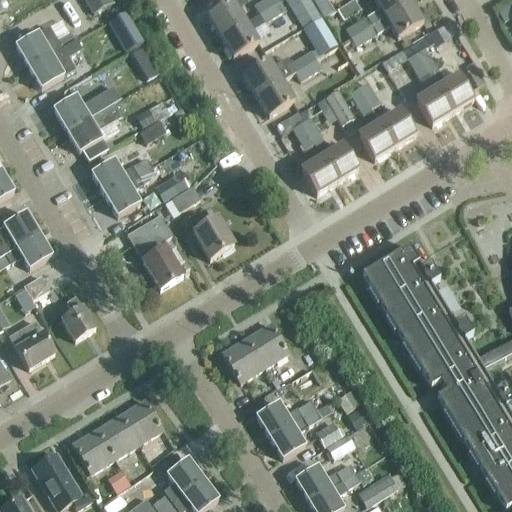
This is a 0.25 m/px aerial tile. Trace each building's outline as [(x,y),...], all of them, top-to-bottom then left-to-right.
[(108,0),(81,0),(93,19),(112,7),(108,0)] [(260,19),(281,6),(277,0),(270,0),(254,10),(260,19)] [(310,0),(323,21),(334,14),(325,0),(310,0)] [(380,14),(367,21),(372,30),(385,22),(410,7),(405,0),(374,0),(372,2),(380,14)] [(339,13),(345,24),(361,14),(355,3),(339,13)] [(287,15),(281,6),(260,19),(265,27),(287,15)] [(220,43),(245,28),(233,7),(207,22),(220,43)] [(423,28),(410,7),(385,22),(398,43),(423,28)] [(313,10),(296,20),(303,31),(320,21),(313,10)] [(126,17),(109,28),(119,46),(137,36),(126,17)] [(367,21),(346,34),(351,43),(372,30),(367,21)] [(320,60),(338,49),(321,22),(303,33),(320,60)] [(258,48),(245,28),(220,43),(233,64),(258,48)] [(351,43),(356,52),(378,39),(372,30),(351,43)] [(50,31),(15,51),(28,73),(50,59),(62,52),(75,45),(70,37),(57,44),(50,31)] [(81,53),(76,44),(75,45),(62,52),(67,61),(81,53)] [(404,55),(408,62),(411,61),(415,58),(425,53),(426,52),(422,45),(404,55)] [(145,83),(160,76),(146,47),(131,55),(145,83)] [(50,59),(28,73),(40,94),(63,81),(75,74),(67,61),(62,52),(50,59)] [(415,58),(430,83),(440,77),(426,52),(425,53),(415,58)] [(408,62),(404,55),(381,67),(386,75),(408,62)] [(317,64),(311,56),(290,68),(295,77),(317,64)] [(411,61),(408,62),(422,87),(430,83),(415,58),(411,61)] [(301,86),(322,73),(317,64),(295,77),(301,86)] [(243,81),(255,101),(281,86),(295,77),(290,68),(275,77),(268,65),(243,81)] [(281,86),(255,101),(268,122),(293,107),(286,95),(301,86),(295,77),(281,86)] [(437,94),(452,119),(473,106),(458,81),(437,94)] [(430,83),(422,87),(429,98),(416,106),(431,131),(452,119),(437,94),(430,83)] [(383,112),(368,87),(359,93),(374,117),(383,112)] [(75,101),(53,115),(66,136),(92,121),(93,121),(103,115),(109,111),(113,109),(115,108),(120,104),(112,92),(81,111),(75,101)] [(359,93),(350,98),(365,123),(374,117),(359,93)] [(339,95),(326,102),(342,130),(355,122),(339,95)] [(162,107),(148,115),(155,127),(169,118),(162,107)] [(92,121),(66,136),(78,158),(101,145),(96,136),(113,126),(122,121),(120,117),(115,108),(113,109),(109,111),(103,115),(93,121),(92,121)] [(181,114),(174,118),(180,128),(187,124),(181,114)] [(136,139),(140,137),(156,128),(155,127),(148,115),(147,115),(129,126),(136,139)] [(380,128),(395,153),(416,141),(400,115),(380,128)] [(304,126),(299,117),(282,126),(288,136),(293,133),(306,154),(303,156),(311,169),(301,176),(316,201),(337,188),(314,151),(300,128),(304,126)] [(374,117),(365,123),(371,133),(359,140),(375,165),(395,153),(380,128),(374,117)] [(314,151),(325,146),(310,123),(304,126),(300,128),(314,151)] [(166,138),(159,126),(140,137),(147,149),(166,138)] [(325,146),(314,151),(337,188),(358,176),(342,150),(332,157),(325,146)] [(121,178),(114,166),(91,179),(104,201),(152,172),(146,163),(121,178)] [(152,172),(104,201),(117,222),(139,209),(132,197),(157,181),(152,172)] [(0,176),(0,205),(13,197),(1,176),(0,176)] [(173,204),(180,215),(200,203),(194,192),(173,204)] [(209,266),(233,252),(209,214),(189,227),(196,238),(192,240),(209,266)] [(0,250),(0,263),(16,253),(39,240),(26,219),(4,232),(11,244),(0,250)] [(159,221),(149,228),(127,241),(136,257),(145,252),(151,262),(142,267),(160,296),(182,282),(165,253),(163,254),(160,249),(171,242),(159,221)] [(16,253),(0,263),(0,273),(21,261),(29,275),(51,261),(39,240),(16,253)] [(471,459),(487,486),(483,488),(483,489),(488,487),(502,511),(509,511),(511,510),(511,422),(505,411),(511,407),(511,404),(503,390),(495,395),(483,374),(511,358),(511,345),(477,364),(464,344),(472,339),(462,323),(454,328),(431,289),(439,284),(429,268),(421,273),(409,252),(362,281),(430,393),(439,388),(445,398),(436,403),(470,458),(466,461),(467,462),(471,459)] [(22,292),(31,306),(50,295),(41,281),(22,292)] [(0,302),(11,297),(6,286),(0,289),(0,302)] [(95,335),(82,312),(76,302),(67,307),(73,318),(62,324),(74,346),(95,335)] [(0,336),(9,331),(0,315),(0,336)] [(16,355),(28,375),(54,360),(42,339),(41,340),(34,328),(9,343),(16,355)] [(270,330),(246,345),(264,375),(288,360),(270,330)] [(246,345),(221,359),(240,389),(264,375),(246,345)] [(0,389),(9,384),(0,368),(0,389)] [(269,444),(292,429),(317,414),(312,405),(286,420),(279,408),(256,422),(269,444)] [(144,407),(120,421),(138,451),(162,437),(144,407)] [(292,429),(269,444),(282,465),(305,451),(297,438),(322,422),(317,414),(292,429)] [(96,436),(114,466),(138,451),(120,421),(96,436)] [(96,436),(72,450),(91,480),(114,466),(96,436)] [(332,466),(353,453),(346,440),(325,453),(332,466)] [(56,460),(31,475),(53,511),(67,511),(82,503),(56,460)] [(152,509),(154,511),(166,511),(202,485),(187,465),(166,481),(175,493),(166,500),(165,499),(152,509)] [(308,507),(331,493),(356,478),(351,469),(325,484),(318,472),(295,486),(308,507)] [(356,478),(331,493),(308,507),(310,511),(342,511),(336,502),(361,487),(356,478)] [(366,511),(369,511),(398,494),(391,482),(360,502),(366,511)] [(182,511),(187,509),(189,511),(207,511),(217,505),(202,485),(166,511),(182,511)] [(101,511),(94,499),(81,507),(84,511),(101,511)]
